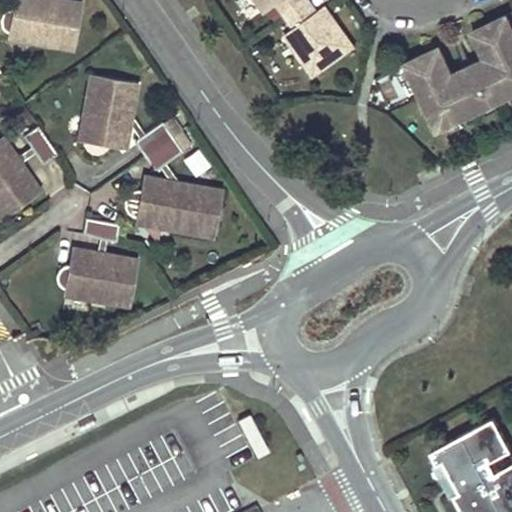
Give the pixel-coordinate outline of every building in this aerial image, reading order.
[(6,36),(5,43),(67,55),(76,6),(44,0),(13,0),(11,10),(10,10),(9,10),(8,10),(7,10),(6,11),(5,11),(4,11),(3,11),(3,12),(2,12),(1,13),(0,13),(0,32),(0,33),(2,34),(3,35),(4,35),(5,36),(6,36)] [(283,16),(306,0),(305,0),(254,0),(262,12),(274,3),(283,16)] [(281,38),(309,78),(353,48),(324,6),(315,13),(306,0),(283,16),(293,29),(281,38)] [(441,45),(403,64),(419,98),(434,129),(467,114),(503,98),(511,93),(511,25),(506,14),(474,29),(489,61),(456,78),(441,45)] [(75,139),(82,141),(82,142),(82,143),(82,144),(82,145),(82,146),(82,147),(83,148),(83,149),(84,149),(84,150),(84,151),(85,151),(85,152),(86,152),(87,153),(87,154),(88,154),(89,155),(90,155),(91,155),(91,156),(92,156),(93,156),(94,156),(95,156),(96,156),(97,156),(98,156),(99,156),(99,155),(100,155),(101,155),(101,154),(102,154),(103,153),(104,153),(104,152),(105,152),(105,151),(106,150),(106,149),(107,149),(107,148),(107,147),(108,146),(124,149),(136,87),(87,77),(75,139)] [(142,158),(171,139),(161,124),(135,142),(134,146),(142,158)] [(42,163),(56,154),(37,125),(23,135),(42,163)] [(6,133),(0,136),(0,212),(1,214),(42,186),(6,133)] [(171,139),(142,158),(150,170),(154,171),(180,153),(171,139)] [(198,148),(183,158),(195,174),(209,163),(198,148)] [(217,192),(144,178),(141,192),(138,192),(138,191),(137,191),(136,191),(135,191),(134,191),(134,192),(133,192),(132,192),(131,192),(130,193),(129,193),(128,194),(127,194),(126,195),(125,196),(124,197),(124,198),(123,199),(122,201),(122,202),(122,203),(122,204),(121,206),(122,207),(122,208),(122,209),(122,210),(122,211),(123,212),(123,213),(124,213),(124,214),(125,215),(126,216),(127,217),(128,217),(128,218),(130,219),(131,219),(132,219),(133,220),(136,220),(134,227),(208,241),(217,192)] [(118,241),(121,223),(83,215),(79,233),(118,241)] [(67,244),(64,259),(63,259),(62,259),(61,259),(60,259),(59,259),(58,259),(57,259),(57,260),(56,260),(55,260),(54,261),(53,262),(52,262),(52,263),(51,263),(51,264),(50,264),(50,265),(49,266),(49,267),(49,268),(48,269),(48,270),(48,271),(48,272),(48,273),(48,274),(48,275),(49,276),(49,277),(50,278),(50,279),(51,280),(52,281),(52,282),(53,282),(54,283),(55,283),(56,284),(57,284),(58,284),(59,284),(57,291),(120,304),(129,256),(67,244)] [(236,419),(257,452),(269,445),(248,411),(236,419)] [(509,449),(492,417),(428,450),(435,463),(440,460),(451,480),(484,462),(509,449)] [(451,494),(490,473),(484,462),(451,480),(440,460),(435,463),(432,465),(448,496),(451,494)] [(511,511),(511,461),(490,473),(451,494),(461,511),(511,511)]
